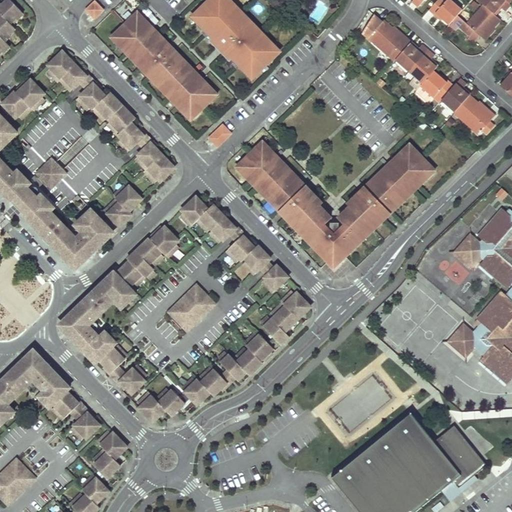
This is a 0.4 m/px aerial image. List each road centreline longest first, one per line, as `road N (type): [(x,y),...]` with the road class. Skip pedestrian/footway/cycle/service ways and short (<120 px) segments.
road 1 (residential): [(359,0),(337,38),(202,170)]
road 2 (tertiary): [(184,462),(196,436),(261,396),(343,317)]
road 3 (tertiary): [(334,307),(248,393),(164,441)]
road 4 (residential): [(202,170),(60,23)]
road 5 (residential): [(334,307),(202,170)]
road 6 (residential): [(202,170),(98,270),(59,287)]
road 7 (residential): [(36,326),(153,446)]
road 8 (tertiary): [(415,231),(511,137)]
